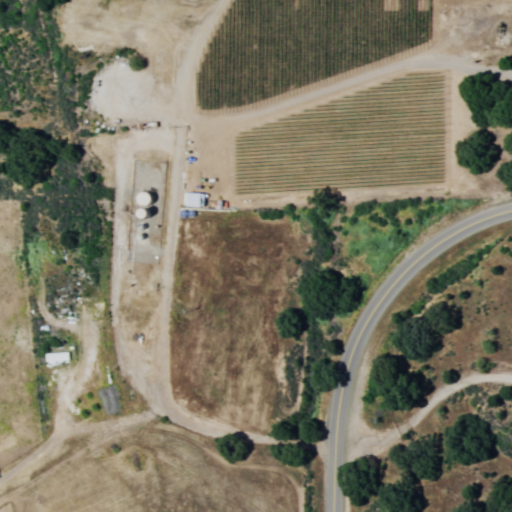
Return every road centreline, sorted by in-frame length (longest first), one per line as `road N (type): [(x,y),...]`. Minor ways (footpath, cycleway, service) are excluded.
road 1 (residential): [(511,376),(461,382),(362,446),(241,437),(156,409),(65,435),(0,481)]
road 2 (residential): [(224,0),(196,54),(189,88),(156,409)]
road 3 (residential): [(511,209),(455,230),(380,300),(350,369),(334,511)]
